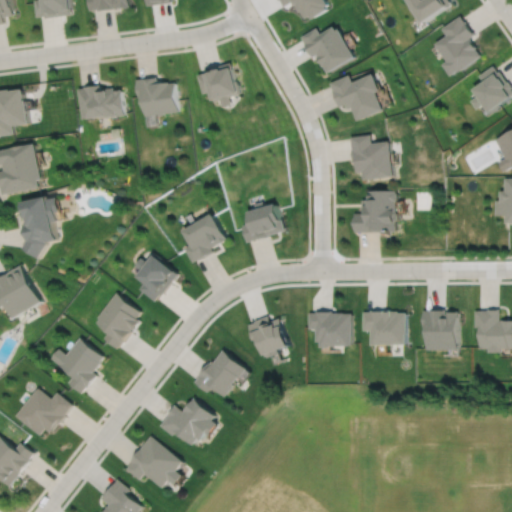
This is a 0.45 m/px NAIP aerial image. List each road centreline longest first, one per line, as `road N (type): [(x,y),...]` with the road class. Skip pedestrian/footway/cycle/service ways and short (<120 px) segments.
road 1 (residential): [(41,511),(194,318),(229,289),(285,271),(511,268)]
road 2 (residential): [(240,0),(311,127),(321,270)]
road 3 (residential): [(0,59),(193,35),(249,15)]
